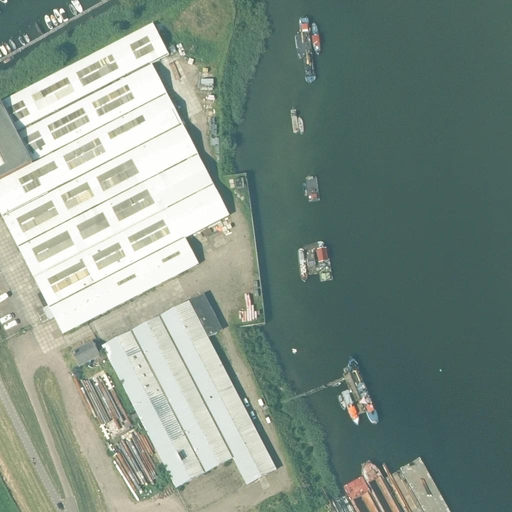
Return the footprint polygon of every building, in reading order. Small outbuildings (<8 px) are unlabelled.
[(189,26),(207,17),(212,28),(221,24),(215,10),(212,11),(206,0),(201,0),(181,11),(189,26)] [(229,217),(155,74),(150,65),(168,56),(153,25),(0,103),(0,211),(49,306),(37,312),(42,323),(55,317),(64,335),(197,265),(184,240),(229,217)] [(243,179),(235,180),(237,190),(245,189),(243,179)] [(266,213),(278,253),(285,251),(273,211),(266,213)] [(312,235),(304,237),(315,272),(323,269),(325,273),(332,269),(319,229),(312,231),(312,235)] [(243,251),(244,262),(257,260),(255,249),(243,251)] [(260,287),(259,275),(247,275),(247,287),(260,287)] [(276,470),(272,461),(208,338),(223,330),(204,295),(103,348),(148,434),(139,439),(104,370),(109,368),(103,357),(98,360),(103,370),(81,381),(122,460),(121,461),(124,465),(138,491),(160,479),(157,473),(165,468),(176,489),(233,459),(247,485),(276,470)] [(97,345),(94,346),(92,342),(72,353),(79,366),(100,356),(99,355),(102,354),(97,345)] [(340,376),(324,384),(346,426),(362,418),(340,376)] [(85,436),(79,438),(87,460),(93,458),(85,436)] [(105,482),(99,485),(105,496),(110,494),(105,482)]
